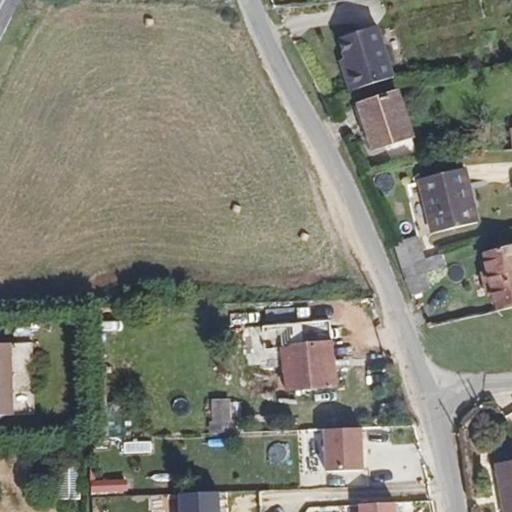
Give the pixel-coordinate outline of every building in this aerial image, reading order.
[(341,74),(335,76),(342,95),(385,78),(367,28),(329,42),(335,61),(341,74)] [(331,63),(335,76),(341,74),(335,61),(331,63)] [(389,93),(352,108),(369,150),(405,136),(389,93)] [(466,172),(423,178),(429,235),(474,230),(466,172)] [(396,263),(421,256),(414,236),(390,244),(396,263)] [(511,247),(483,253),(491,315),(511,308),(511,247)] [(426,272),(421,256),(396,263),(401,283),(426,272)] [(289,404),(339,402),(337,340),(287,341),(289,404)] [(227,400),(211,401),(211,417),(228,415),(227,400)] [(362,427),(324,429),(326,472),(365,470),(362,427)] [(511,511),(511,462),(485,465),(491,511),(511,511)] [(79,467),(58,468),(59,497),(79,498),(79,467)] [(127,477),(95,479),(96,492),(128,490),(127,477)] [(211,511),(210,494),(170,495),(170,511),(211,511)] [(395,511),(395,502),(358,504),(358,511),(395,511)]
